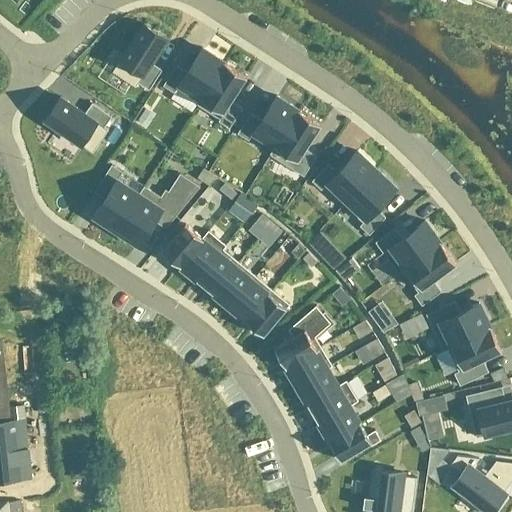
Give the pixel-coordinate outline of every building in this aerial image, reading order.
[(167,38),(144,24),(113,72),(136,87),(139,83),(149,90),(162,70),(152,63),(167,38)] [(176,66),(163,86),(175,93),(180,85),(201,99),(197,105),(198,105),(225,63),(203,48),(187,73),(176,66)] [(225,63),(198,105),(220,119),(219,121),(230,128),(243,108),(232,101),(248,77),(225,63)] [(250,113),(237,133),(248,141),(254,133),(275,147),(270,155),(299,111),(277,96),(261,120),(250,113)] [(61,97),(46,120),(93,153),(109,130),(105,127),(112,117),(92,103),(85,114),(61,97)] [(299,111),(270,155),(303,177),(316,157),(306,150),(322,126),(299,111)] [(329,163),(312,181),(322,190),(325,186),(344,204),(377,169),(358,151),(338,172),(329,163)] [(116,231),(140,195),(118,180),(123,173),(112,165),(99,186),(109,192),(94,216),(116,231)] [(377,169),(344,204),(363,222),(360,226),(370,235),(386,217),(377,209),(396,188),(377,169)] [(139,245),(154,221),(166,228),(201,187),(181,174),(170,192),(166,190),(162,197),(145,186),(140,195),(116,231),(139,245)] [(271,224),(266,219),(259,227),(265,232),(271,224)] [(395,228),(376,242),(383,252),(387,250),(402,270),(441,242),(426,221),(402,238),(395,228)] [(271,224),(265,232),(271,237),(277,229),(271,224)] [(185,225),(163,252),(181,267),(210,232),(208,231),(202,238),(185,225)] [(210,232),(181,267),(197,280),(226,245),(210,232)] [(441,242),(402,270),(418,292),(414,295),(422,306),(442,291),(434,281),(457,264),(441,242)] [(197,280),(213,294),(239,263),(223,250),(226,246),(226,245),(197,280)] [(298,248),(291,256),(297,260),(304,253),(298,248)] [(239,263),(213,294),(230,308),(256,276),(239,263)] [(256,276),(230,308),(246,321),(272,290),(256,276)] [(272,290),(246,321),(264,336),(290,305),(272,290)] [(448,304),(426,314),(443,349),(447,347),(491,326),(480,303),(460,312),(454,315),(448,304)] [(293,337),(275,348),(286,367),(321,347),(315,336),(331,323),(316,306),(289,330),(293,337)] [(359,315),(350,320),(354,327),(363,322),(359,315)] [(354,327),(358,333),(367,328),(363,322),(354,327)] [(491,326),(447,347),(459,371),(454,373),(460,386),(482,375),(476,364),(483,360),(502,351),(491,326)] [(377,340),(366,346),(373,357),(384,350),(377,340)] [(24,406),(10,407),(2,341),(0,341),(0,482),(33,478),(24,406)] [(321,347),(286,367),(297,386),(332,365),(321,347)] [(332,365),(297,386),(308,404),(347,381),(346,380),(338,385),(328,368),(332,366),(332,365)] [(391,394),(406,385),(403,375),(386,385),(391,394)] [(308,404),(319,423),(358,400),(347,381),(308,404)] [(500,387),(464,396),(475,438),(511,428),(511,400),(504,402),(500,387)] [(358,400),(319,423),(330,441),(361,423),(350,406),(358,401),(358,400)] [(406,418),(412,428),(420,423),(414,413),(406,418)] [(361,423),(330,441),(341,461),(371,444),(372,445),(381,440),(375,430),(367,435),(361,423)] [(417,443),(425,438),(426,437),(419,426),(410,431),(417,443)] [(431,448),(427,475),(430,477),(435,481),(449,462),(444,458),(450,450),(431,448)] [(74,452),(73,471),(92,472),(93,452),(74,452)] [(461,473),(452,486),(485,511),(486,511),(485,511),(492,511),(496,507),(507,494),(504,492),(484,477),(473,468),(479,459),(457,456),(451,464),(454,466),(453,467),(461,473)] [(365,496),(363,508),(368,509),(367,511),(412,511),(413,503),(417,478),(405,476),(405,474),(373,470),(370,497),(365,496)] [(0,503),(0,511),(22,511),(21,500),(0,503)]
